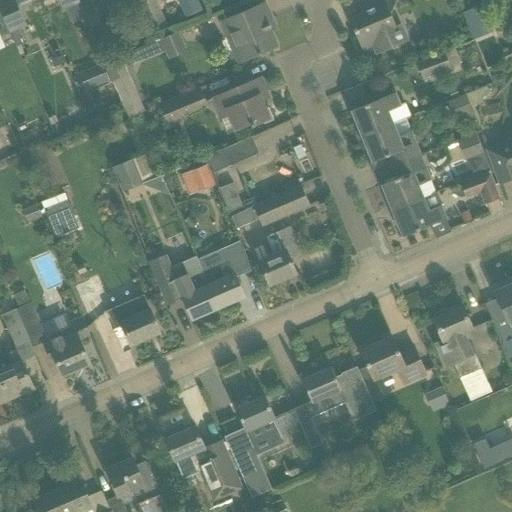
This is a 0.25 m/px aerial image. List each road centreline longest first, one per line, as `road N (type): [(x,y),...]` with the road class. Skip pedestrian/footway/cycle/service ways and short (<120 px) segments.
road 1 (residential): [(0,443),(375,284)]
road 2 (residential): [(375,284),(295,84),(322,30),(319,0)]
road 3 (residential): [(375,284),(511,225)]
